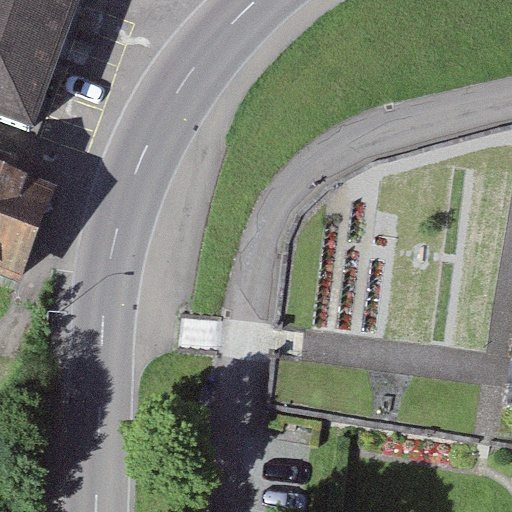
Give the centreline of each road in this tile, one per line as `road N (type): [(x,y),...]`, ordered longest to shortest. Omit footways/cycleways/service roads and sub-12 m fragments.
road 1 (residential): [(221,511),(258,265),(293,187),(356,140),(511,102)]
road 2 (secondary): [(262,0),(182,81),(129,187),(108,279),(95,511)]
